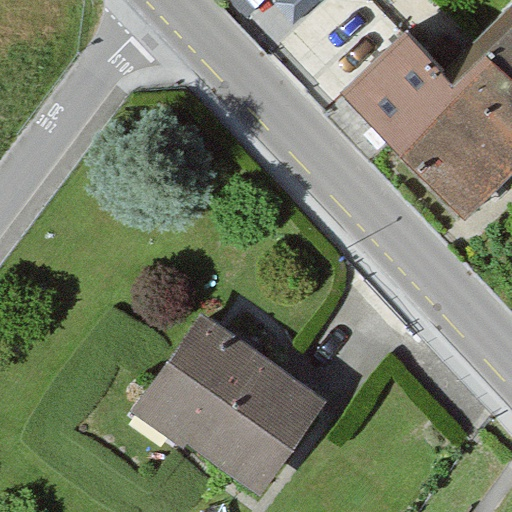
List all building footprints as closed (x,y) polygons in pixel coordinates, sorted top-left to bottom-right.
[(511,0),(506,0),(471,34),(489,53),(511,30),(511,0)] [(345,83),(398,139),(489,53),(471,34),(440,63),(405,26),(345,83)] [(511,30),(489,53),(511,76),(511,30)] [(511,164),(511,76),(489,53),(398,139),(465,209),(511,164)] [(186,436),(255,487),(323,395),(205,309),(133,407),(181,443),(186,436)]
